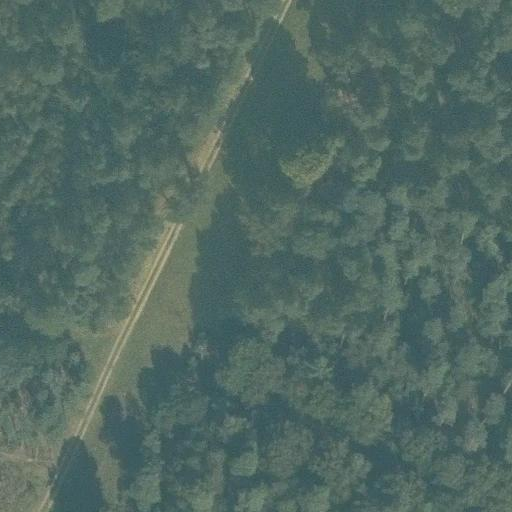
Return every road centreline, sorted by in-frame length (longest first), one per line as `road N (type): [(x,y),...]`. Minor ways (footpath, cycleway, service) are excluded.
road 1 (track): [(284,0),(40,511)]
road 2 (track): [(429,511),(109,359)]
road 3 (track): [(0,306),(109,359)]
